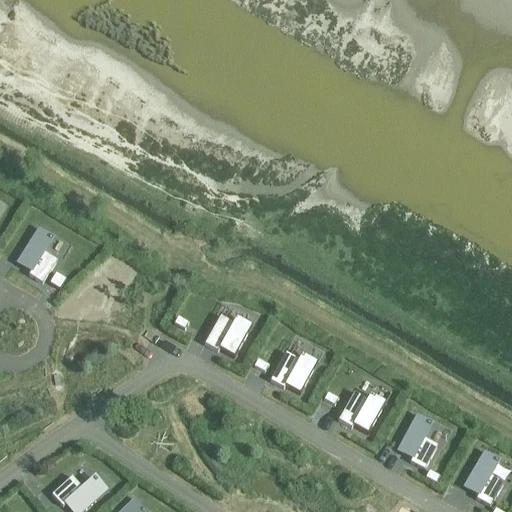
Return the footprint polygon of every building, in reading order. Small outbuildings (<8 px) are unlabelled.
[(0,170),(0,185),(2,186),(9,176),(0,170)] [(50,212),(55,201),(22,185),(17,196),(50,212)] [(70,207),(61,217),(85,240),(95,230),(70,207)] [(36,233),(14,266),(29,276),(28,279),(41,288),(56,264),(43,255),(51,243),(36,233)] [(118,239),(106,255),(130,273),(142,257),(118,239)] [(98,269),(90,279),(122,306),(131,296),(98,269)] [(54,276),(48,286),(58,292),(64,282),(54,276)] [(141,307),(122,331),(132,339),(151,315),(141,307)] [(177,319),(173,326),(184,332),(187,325),(177,319)] [(219,320),(204,348),(218,355),(219,354),(233,361),(250,330),(236,322),(233,327),(219,320)] [(262,330),(245,339),(254,355),(271,346),(262,330)] [(285,356),(269,384),(283,391),(284,390),(298,398),(316,366),(302,358),(299,364),(285,356)] [(257,362),(252,369),(263,375),(268,368),(257,362)] [(71,380),(62,387),(72,401),(82,394),(71,380)] [(273,410),(280,395),(254,382),(246,396),(273,410)] [(353,396),(338,424),(352,432),(353,430),(367,438),(384,406),(370,398),(367,404),(353,396)] [(168,446),(172,451),(186,437),(173,424),(183,414),(167,398),(139,425),(164,450),(168,446)] [(414,418),(395,454),(411,462),(409,466),(423,474),(436,449),(422,441),(430,427),(414,418)] [(482,456),(462,490),(477,499),(475,503),(489,511),(503,487),(489,479),(497,465),(482,456)] [(71,480),(50,499),(61,510),(62,509),(64,511),(85,511),(106,493),(94,480),(82,491),(71,480)]
